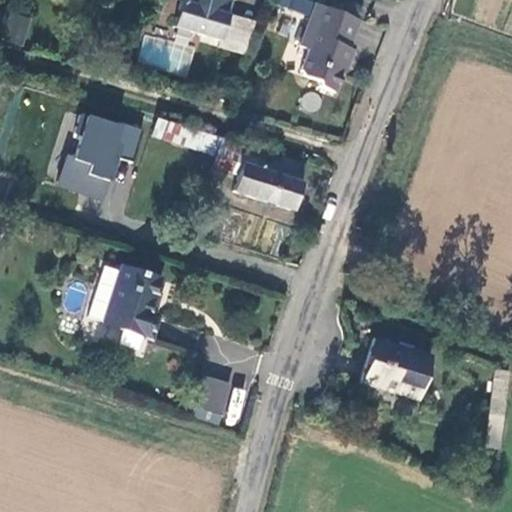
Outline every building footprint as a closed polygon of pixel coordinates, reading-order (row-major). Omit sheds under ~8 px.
[(223,41),(232,14),(227,13),(230,0),(191,0),(191,2),(187,1),(178,28),(223,41)] [(361,53),(356,51),(367,24),(320,5),(305,45),(309,46),(305,60),(308,69),(316,71),(324,85),(343,92),(352,66),(356,67),(361,53)] [(0,39),(23,47),(31,20),(0,10),(0,39)] [(133,152),(141,115),(73,96),(63,134),(133,152)] [(291,215),(306,160),(157,119),(151,140),(213,157),(208,174),(238,182),(233,199),(291,215)] [(105,324),(151,338),(158,315),(150,313),(160,279),(121,268),(105,324)] [(370,338),(356,382),(414,400),(428,356),(370,338)] [(493,446),(506,371),(490,369),(477,443),(493,446)] [(197,375),(189,416),(223,422),(231,381),(197,375)]
